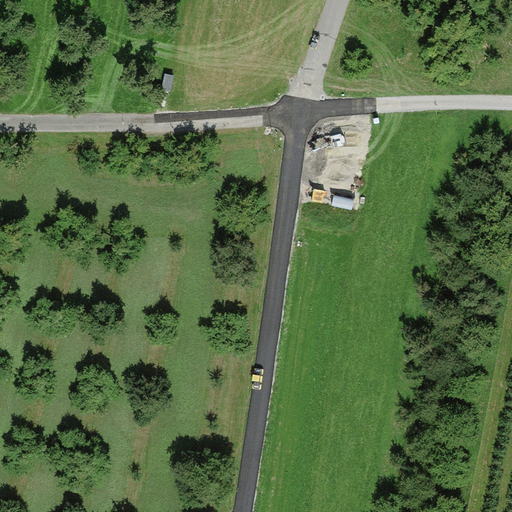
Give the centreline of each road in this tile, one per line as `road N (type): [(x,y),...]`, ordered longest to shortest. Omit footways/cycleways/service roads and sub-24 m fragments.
road 1 (unclassified): [(303,111),(244,511)]
road 2 (unclassified): [(303,111),(0,118)]
road 3 (unclassified): [(511,107),(303,111)]
